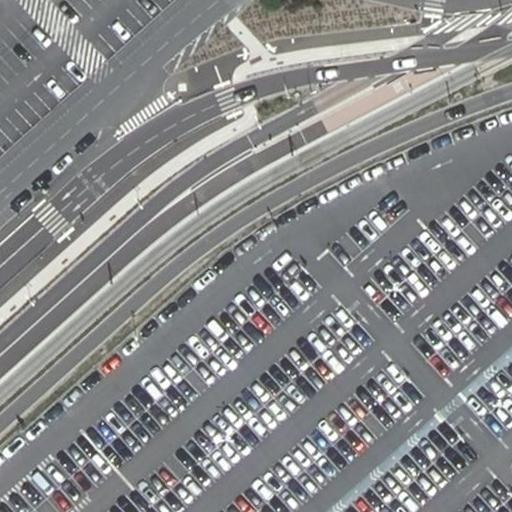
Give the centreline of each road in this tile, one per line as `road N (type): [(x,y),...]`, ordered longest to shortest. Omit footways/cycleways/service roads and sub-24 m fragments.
road 1 (unclassified): [(511,89),(404,131),(245,216),(179,264),(0,425)]
road 2 (unclassified): [(511,48),(293,78),(195,112),(105,170),(0,266)]
road 3 (unclassified): [(220,0),(0,194)]
